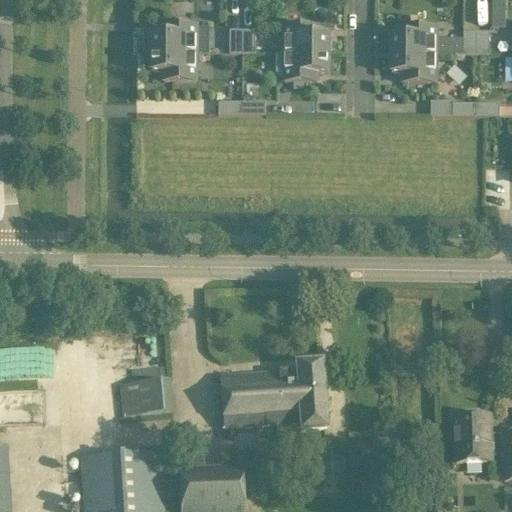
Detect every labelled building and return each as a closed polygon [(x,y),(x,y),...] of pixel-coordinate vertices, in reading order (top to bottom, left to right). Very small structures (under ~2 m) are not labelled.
[(493,2),(491,28),(505,29),(506,2),(493,2)] [(188,21),(176,21),(176,29),(188,29),(188,21)] [(152,39),(152,57),(196,57),(196,29),(188,29),(176,29),(164,29),(164,38),(152,39)] [(285,57),(329,58),(329,39),(318,39),(318,30),(285,30),(285,57)] [(392,40),(392,58),(436,58),(463,59),(464,43),(436,43),(436,31),(404,31),(403,40),(392,40)] [(230,33),(229,57),(243,57),(243,34),(230,33)] [(243,34),(243,57),(255,57),(256,34),(243,34)] [(464,43),(463,59),(476,59),(477,35),(464,35),(464,43)] [(477,35),(476,59),(489,59),(490,35),(477,35)] [(152,57),(152,75),(164,75),(164,84),(196,84),(196,57),(152,57)] [(276,57),(276,58),(277,58),(277,75),(285,76),(285,85),(317,85),(318,76),(329,76),(329,58),(285,57),(276,57)] [(392,58),(392,76),(403,76),(403,86),(436,86),(436,58),(392,58)] [(219,105),(219,118),(242,119),(242,105),(219,105)] [(242,105),(242,119),(266,119),(266,106),(242,105)] [(431,105),(431,120),(453,120),(453,107),(453,105),(431,105)] [(453,107),(453,120),(476,120),(476,107),(453,107)] [(476,107),(476,120),(500,120),(500,107),(476,107)] [(48,352),(0,354),(0,379),(49,377),(48,352)] [(275,436),(299,434),(299,435),(326,433),(321,364),(294,366),(294,373),(218,378),(221,432),(274,429),(275,436)] [(119,386),(122,418),(171,416),(169,382),(119,386)] [(84,392),(85,410),(116,409),(115,391),(84,392)] [(511,437),(492,438),(492,418),(454,419),(455,466),(493,465),(492,460),(501,460),(501,487),(511,486),(511,437)] [(0,451),(0,511),(8,511),(5,451),(0,451)] [(244,511),(241,470),(176,472),(177,483),(161,483),(159,455),(79,461),(82,499),(61,500),(62,511),(244,511)]
